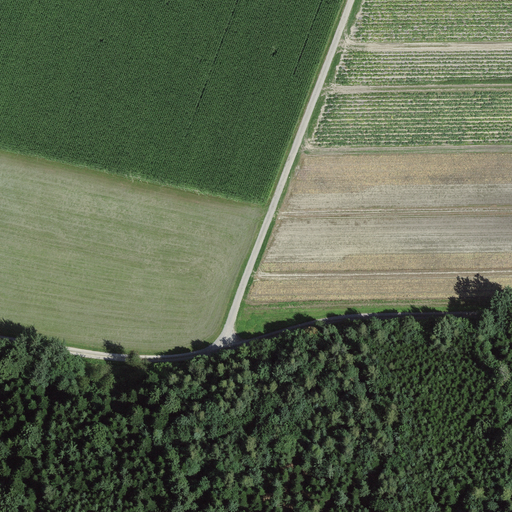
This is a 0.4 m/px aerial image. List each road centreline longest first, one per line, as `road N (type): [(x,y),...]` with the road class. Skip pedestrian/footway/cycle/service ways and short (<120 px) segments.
road 1 (track): [(511,317),(328,322),(169,360),(0,339)]
road 2 (track): [(222,350),(352,0)]
